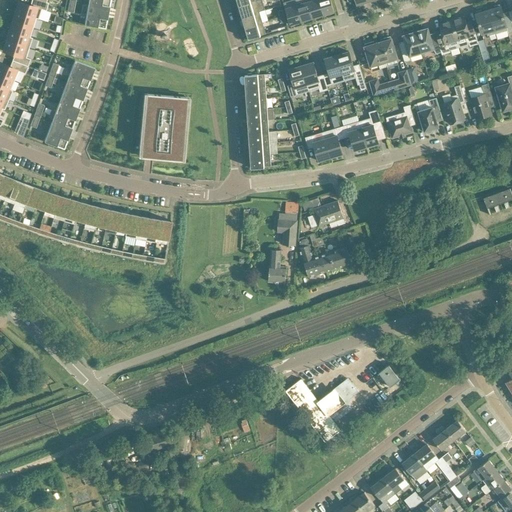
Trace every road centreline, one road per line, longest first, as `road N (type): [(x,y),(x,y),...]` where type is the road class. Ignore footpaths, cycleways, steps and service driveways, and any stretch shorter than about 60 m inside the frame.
road 1 (residential): [(88,379),(479,238)]
road 2 (tertiary): [(110,401),(129,414),(153,415),(455,307)]
road 3 (residential): [(236,189),(511,126)]
road 4 (residential): [(232,67),(452,0)]
road 5 (residential): [(297,511),(478,375)]
road 6 (residential): [(72,168),(126,0)]
road 7 (track): [(129,414),(110,432),(0,478)]
road 8 (tertiary): [(88,379),(0,289)]
road 9 (residential): [(236,189),(232,67)]
